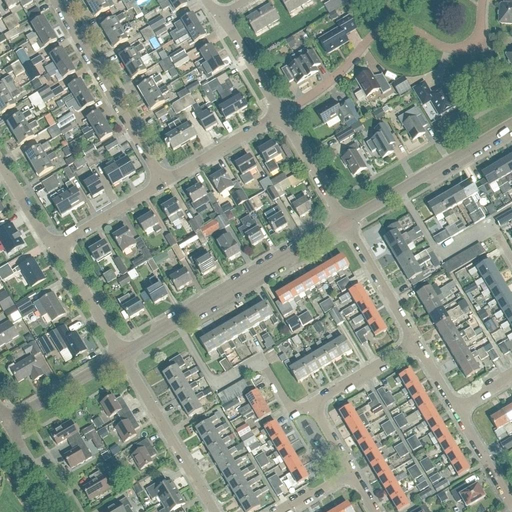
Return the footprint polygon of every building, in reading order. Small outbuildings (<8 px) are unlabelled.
[(20,5),(17,0),(2,0),(9,11),(20,5)] [(34,4),(32,0),(17,0),(20,5),(23,11),(34,4)] [(101,0),(88,8),(95,18),(109,10),(105,4),(111,0),(101,0)] [(182,0),(172,0),(159,8),(162,12),(169,9),(172,15),(186,7),(182,0)] [(281,25),(292,18),(280,0),(279,0),(270,6),(281,25)] [(295,0),(280,0),(292,18),(303,12),(295,0)] [(310,0),(295,0),(303,12),(314,5),(310,0)] [(334,0),(333,1),(338,10),(343,7),(338,0),(334,0)] [(511,0),(503,0),(503,5),(501,5),(499,7),(498,23),(500,25),(511,25),(511,0)] [(328,4),(333,13),(335,12),(338,10),(333,1),(328,4)] [(134,2),(124,7),(127,12),(137,7),(134,2)] [(323,6),(329,16),(333,13),(328,4),(323,6)] [(146,8),(148,14),(156,11),(154,5),(146,8)] [(270,6),(259,12),(271,31),(281,25),(270,6)] [(142,15),(137,7),(133,9),(137,17),(142,15)] [(29,21),(41,14),(38,9),(26,16),(29,21)] [(260,37),(271,31),(259,12),(248,18),(260,37)] [(329,16),(328,16),(331,21),(338,17),(335,12),(333,13),(329,16)] [(121,31),(121,30),(117,25),(125,20),(122,15),(100,28),(107,39),(121,31)] [(8,19),(14,30),(19,27),(13,16),(8,19)] [(173,42),(178,39),(198,27),(192,16),(180,23),(184,29),(182,30),(181,28),(169,35),(173,42)] [(336,24),(339,29),(319,41),(327,55),(347,43),(344,37),(357,30),(349,16),(336,24)] [(14,30),(8,19),(3,22),(9,33),(14,30)] [(29,43),(50,30),(43,19),(31,26),(36,34),(33,36),(32,34),(26,38),(29,43)] [(156,30),(165,25),(161,19),(153,24),(156,30)] [(121,31),(107,39),(113,50),(127,41),(124,35),(130,31),(130,32),(136,28),(134,23),(129,26),(128,26),(121,30),(121,31)] [(205,38),(198,27),(173,42),(177,49),(191,40),(193,45),(205,38)] [(143,38),(152,33),(149,28),(140,33),(143,38)] [(156,39),(167,33),(164,28),(153,34),(156,39)] [(9,43),(20,37),(16,30),(5,37),(9,43)] [(42,50),(44,49),(56,42),(50,30),(29,43),(32,48),(38,44),(42,50)] [(152,33),(143,38),(146,43),(155,38),(152,33)] [(290,50),(297,46),(292,38),(285,42),(290,50)] [(125,70),(139,61),(136,55),(138,54),(138,55),(144,51),(141,46),(119,59),(125,70)] [(196,71),(217,59),(210,48),(199,54),(204,63),(201,64),(200,62),(193,66),(196,71)] [(30,63),(27,56),(23,50),(15,55),(23,67),(30,63)] [(47,74),(68,62),(62,50),(50,57),(53,64),(44,69),(47,74)] [(168,59),(171,64),(185,56),(182,51),(168,59)] [(304,51),(298,54),(293,57),(307,79),(317,73),(315,69),(320,65),(312,52),(311,53),(304,51)] [(161,69),(170,64),(163,52),(158,55),(162,62),(158,64),(161,69)] [(175,70),(183,65),(189,61),(186,56),(172,64),(175,70)] [(139,61),(125,70),(132,81),(146,72),(142,66),(144,65),(150,62),(147,57),(139,61)] [(307,79),(293,57),(289,59),(293,66),(287,70),(286,68),(281,71),(289,84),(294,81),(296,86),(307,79)] [(217,59),(196,71),(199,76),(205,72),(204,70),(207,68),(212,76),(223,70),(217,59)] [(31,62),(30,63),(23,67),(22,68),(31,83),(40,77),(31,62)] [(75,73),(68,62),(47,74),(47,75),(44,77),(48,83),(51,81),(50,79),(56,75),(55,73),(58,72),(63,80),(75,73)] [(19,63),(9,68),(5,71),(8,76),(13,74),(22,68),(19,63)] [(173,69),(170,64),(161,69),(164,74),(173,69)] [(22,68),(13,74),(15,79),(25,73),(22,68)] [(270,69),(263,71),(268,84),(274,81),(270,69)] [(375,82),(370,73),(355,82),(365,99),(379,90),(382,96),(390,91),(383,78),(375,82)] [(228,80),(227,80),(225,76),(216,81),(224,95),(236,115),(248,108),(239,93),(232,97),(226,88),(230,84),(228,80)] [(3,86),(0,87),(0,102),(9,97),(9,96),(17,92),(13,86),(13,85),(14,84),(10,77),(1,83),(3,86)] [(144,101),(158,92),(154,86),(156,85),(162,82),(159,77),(138,90),(144,101)] [(31,83),(36,91),(42,87),(38,79),(31,83)] [(69,97),(62,101),(59,103),(62,108),(65,106),(87,94),(80,82),(68,89),(73,97),(70,99),(69,97)] [(411,91),(406,82),(398,87),(403,96),(411,91)] [(424,84),(413,90),(423,107),(430,102),(439,117),(455,107),(450,98),(449,99),(442,88),(431,95),(424,84)] [(197,85),(186,90),(190,95),(201,90),(197,85)] [(158,92),(144,101),(150,112),(164,104),(160,97),(163,96),(172,90),(170,87),(166,89),(165,88),(158,92)] [(215,103),(211,95),(206,87),(201,89),(211,106),(215,103)] [(40,99),(51,93),(48,88),(37,94),(40,99)] [(52,94),(52,93),(42,99),(44,103),(54,98),(64,93),(61,88),(52,94)] [(180,101),(189,95),(186,90),(176,95),(180,101)] [(9,97),(0,102),(0,113),(2,116),(16,108),(12,101),(20,97),(17,92),(9,96),(9,97)] [(87,94),(65,106),(68,111),(72,109),(74,112),(77,114),(81,112),(93,105),(87,94)] [(31,105),(40,100),(37,95),(28,100),(31,105)] [(236,115),(224,95),(219,98),(223,104),(225,103),(226,106),(218,110),(225,122),(236,115)] [(189,97),(185,99),(180,102),(186,111),(191,108),(194,113),(194,114),(197,120),(205,134),(216,127),(205,107),(199,111),(196,105),(194,106),(189,97)] [(40,100),(31,105),(34,110),(43,105),(40,100)] [(180,102),(175,105),(172,106),(173,107),(171,108),(176,117),(186,111),(180,102)] [(345,102),(337,107),(335,103),(317,114),(324,126),(337,118),(342,126),(351,121),(353,125),(361,121),(352,106),(348,108),(345,102)] [(426,127),(419,114),(415,109),(397,120),(402,127),(404,126),(413,142),(424,135),(421,130),(426,127)] [(158,122),(167,116),(164,111),(155,117),(158,122)] [(380,111),(373,115),(376,121),(383,117),(380,111)] [(28,128),(24,122),(32,118),(29,113),(7,126),(14,136),(28,128)] [(57,124),(55,125),(46,131),(50,136),(58,131),(59,131),(70,124),(69,124),(76,120),(71,113),(56,122),(57,124)] [(84,137),(105,125),(98,113),(86,120),(91,129),(88,131),(87,129),(81,132),(84,137)] [(35,123),(28,128),(14,136),(20,147),(34,139),(30,133),(38,128),(35,123)] [(173,126),(185,146),(197,139),(189,126),(182,130),(178,123),(173,126)] [(73,130),(70,124),(59,131),(61,135),(62,135),(63,137),(73,130)] [(111,136),(105,125),(84,137),(86,142),(93,139),(92,137),(94,135),(99,143),(111,136)] [(378,137),(371,142),(366,144),(371,154),(376,151),(382,160),(393,153),(389,147),(395,144),(384,125),(374,131),(378,137)] [(185,146),(173,126),(168,129),(172,136),(165,140),(173,153),(185,146)] [(339,144),(353,136),(349,129),(335,138),(339,144)] [(59,131),(58,131),(50,136),(53,141),(61,135),(59,131)] [(107,153),(118,146),(115,141),(104,148),(107,153)] [(46,160),(46,159),(43,154),(51,149),(48,144),(26,157),(32,168),(46,160)] [(278,171),(277,168),(273,162),(281,157),(273,144),(258,152),(266,165),(265,166),(270,176),(278,171)] [(341,160),(346,168),(347,167),(353,177),(366,170),(356,153),(359,151),(355,145),(348,149),(351,155),(341,160)] [(85,158),(96,152),(92,146),(82,153),(85,158)] [(62,151),(66,158),(71,155),(68,148),(62,151)] [(94,154),(88,157),(94,167),(100,164),(94,154)] [(46,160),(32,168),(39,179),(53,170),(49,164),(57,160),(54,155),(46,159),(46,160)] [(113,163),(115,167),(124,182),(135,175),(124,156),(113,163)] [(511,156),(502,162),(510,175),(511,173),(511,156)] [(88,157),(83,160),(86,165),(89,170),(94,167),(88,157)] [(68,168),(77,163),(74,158),(65,163),(68,168)] [(254,181),(249,174),(256,170),(249,158),(235,166),(242,177),(240,179),(244,187),(254,181)] [(86,165),(83,160),(75,166),(77,170),(86,165)] [(510,175),(502,162),(492,168),(503,186),(507,194),(511,192),(506,184),(507,184),(505,180),(505,178),(510,175)] [(124,182),(115,167),(113,163),(105,167),(106,169),(103,170),(105,173),(104,174),(112,188),(124,182)] [(481,174),(485,180),(479,183),(486,196),(492,192),(489,187),(495,184),(498,189),(503,186),(492,168),(481,174)] [(74,179),(71,174),(68,169),(63,172),(69,182),(74,179)] [(233,190),(230,184),(223,173),(210,181),(216,192),(217,192),(220,197),(233,190)] [(273,187),(272,188),(266,192),(272,203),(285,195),(278,185),(287,180),(284,174),(270,182),(267,178),(267,179),(272,188),(273,187)] [(54,190),(58,187),(53,178),(44,184),(47,189),(51,186),(54,190)] [(92,200),(104,193),(95,179),(84,186),(92,200)] [(272,188),(267,179),(259,184),(264,192),(272,188)] [(470,181),(459,187),(477,218),(479,222),(485,218),(480,209),(478,210),(474,203),(478,201),(485,197),(478,185),(473,187),(470,181)] [(230,184),(236,194),(241,191),(236,182),(230,184)] [(75,191),(74,191),(70,185),(66,188),(68,192),(63,195),(72,212),(84,205),(75,191)] [(507,194),(503,186),(498,189),(503,196),(507,194)] [(195,212),(209,203),(200,187),(186,195),(193,205),(191,206),(195,212)] [(459,187),(449,194),(456,207),(462,203),(465,208),(470,216),(469,216),(474,225),(479,222),(477,218),(459,187)] [(241,192),(236,195),(230,199),(236,209),(247,202),(241,192)] [(449,194),(438,200),(456,230),(459,234),(463,231),(458,223),(451,210),(456,207),(449,194)] [(50,199),(53,204),(61,218),(72,212),(63,195),(63,196),(64,197),(58,201),(55,196),(50,199)] [(299,220),(313,212),(306,199),(296,205),(292,198),(287,201),(291,208),(292,208),(299,220)] [(438,200),(428,206),(436,219),(442,215),(445,220),(449,228),(445,230),(445,231),(447,234),(450,239),(459,234),(456,230),(438,200)] [(504,220),(511,216),(509,210),(511,208),(511,200),(498,208),(504,220)] [(171,226),(179,221),(184,218),(181,213),(175,202),(161,209),(168,221),(171,226)] [(249,216),(254,213),(248,203),(243,206),(249,216)] [(218,218),(223,215),(217,205),(212,209),(218,218)] [(274,235),(287,227),(280,216),(282,215),(278,208),(273,211),(277,218),(268,223),(274,235)] [(230,213),(224,216),(228,222),(234,219),(230,213)] [(156,235),(160,232),(157,227),(158,227),(151,215),(138,223),(144,235),(153,230),(156,235)] [(223,215),(218,218),(212,221),(219,232),(230,226),(223,215)] [(264,241),(257,231),(258,230),(254,222),(251,224),(248,218),(240,223),(243,228),(238,232),(243,240),(245,238),(251,248),(264,241)] [(200,231),(194,221),(188,224),(194,234),(200,231)] [(384,232),(388,238),(384,240),(390,251),(415,236),(413,233),(406,237),(406,236),(401,239),(397,233),(402,230),(398,224),(384,232)] [(0,243),(7,256),(24,246),(20,239),(22,238),(20,234),(18,235),(12,225),(0,231),(0,243)] [(412,230),(416,235),(418,240),(423,237),(417,227),(412,230)] [(136,247),(132,242),(132,241),(126,230),(113,238),(119,249),(123,255),(136,247)] [(202,247),(207,244),(200,232),(195,235),(202,247)] [(172,235),(170,236),(176,246),(177,245),(178,245),(172,235)] [(197,241),(194,235),(178,245),(177,245),(180,251),(197,241)] [(171,249),(176,246),(170,236),(164,239),(171,249)] [(418,241),(415,236),(390,251),(396,261),(409,253),(407,249),(412,246),(411,246),(418,241)] [(229,237),(224,240),(217,244),(228,262),(240,255),(233,244),(229,237)] [(96,264),(111,255),(104,243),(89,252),(96,264)] [(479,244),(474,247),(480,256),(485,254),(479,244)] [(179,264),(184,261),(176,247),(171,250),(179,264)] [(474,247),(470,250),(475,259),(480,256),(474,247)] [(412,259),(409,253),(396,261),(402,271),(415,264),(419,261),(427,256),(432,253),(430,249),(412,259)] [(151,260),(145,250),(141,253),(147,263),(151,260)] [(470,250),(465,252),(471,262),(475,259),(470,250)] [(204,251),(189,260),(192,265),(194,264),(202,277),(215,270),(207,256),(204,251)] [(465,252),(460,255),(466,265),(471,262),(465,252)] [(165,253),(153,260),(157,267),(169,260),(165,253)] [(427,256),(419,261),(415,264),(402,271),(408,282),(414,278),(418,285),(431,277),(427,270),(421,274),(418,268),(430,260),(433,265),(437,262),(432,253),(427,256)] [(460,255),(456,258),(461,267),(466,265),(460,255)] [(344,276),(342,272),(349,268),(342,256),(331,263),(338,274),(340,278),(344,276)] [(456,258),(451,260),(457,270),(461,267),(456,258)] [(122,277),(127,274),(118,259),(113,262),(122,277)] [(151,260),(147,263),(153,273),(158,270),(152,260),(151,260)] [(451,260),(446,263),(452,273),(457,270),(451,260)] [(44,281),(32,261),(19,268),(19,269),(14,271),(17,275),(21,272),(31,289),(44,281)] [(483,280),(496,273),(490,262),(477,269),(476,268),(468,273),(470,277),(478,272),(482,279),(483,280)] [(331,263),(320,270),(327,281),(329,285),(334,282),(331,278),(338,274),(331,263)] [(446,263),(442,266),(448,276),(452,273),(446,263)] [(135,278),(142,274),(137,266),(130,270),(135,278)] [(0,279),(2,283),(13,276),(8,267),(0,271),(0,279)] [(309,276),(315,287),(318,292),(322,289),(320,285),(327,281),(320,270),(309,276)] [(177,292),(191,284),(184,271),(169,280),(177,292)] [(108,286),(116,281),(111,273),(103,278),(108,286)] [(483,280),(482,279),(474,284),(477,288),(484,283),(488,290),(489,291),(502,283),(496,273),(483,280)] [(119,287),(130,281),(127,276),(116,282),(119,287)] [(309,291),(315,287),(309,276),(298,283),(304,294),(307,298),(311,296),(309,291)] [(159,286),(154,278),(149,281),(154,289),(146,293),(154,306),(167,298),(159,286)] [(347,278),(342,281),(347,290),(358,283),(355,278),(349,282),(347,278)] [(342,281),(336,284),(336,285),(341,293),(347,290),(342,281)] [(435,285),(430,288),(417,296),(423,307),(436,299),(449,291),(448,291),(455,287),(453,282),(446,286),(446,287),(439,292),(435,285)] [(298,283),(287,289),(293,301),(294,300),(297,306),(302,303),(299,297),(304,294),(298,283)] [(489,291),(488,290),(481,295),(483,299),(491,294),(495,301),(496,302),(509,294),(502,283),(489,291)] [(367,298),(360,287),(338,300),(341,304),(351,298),(355,305),(367,298)] [(293,312),(288,304),(293,301),(287,289),(276,296),(279,302),(275,305),(283,318),(293,312)] [(449,291),(436,299),(423,307),(429,317),(442,309),(439,304),(444,301),(444,300),(451,296),(449,291)] [(5,293),(0,295),(0,306),(4,313),(14,308),(5,293)] [(496,302),(495,301),(487,305),(489,309),(497,305),(501,312),(502,313),(511,307),(511,299),(509,294),(496,302)] [(64,316),(52,295),(33,306),(41,320),(47,316),(51,324),(64,316)] [(136,301),(133,295),(129,298),(128,296),(118,302),(117,302),(122,311),(123,310),(129,321),(143,312),(137,301),(136,301)] [(353,312),(358,309),(362,316),(373,309),(367,298),(355,305),(350,308),(353,312)] [(330,301),(325,304),(330,312),(335,310),(330,301)] [(468,308),(464,301),(457,305),(461,312),(468,308)] [(34,313),(31,306),(28,302),(16,309),(22,320),(34,313)] [(262,324),(263,323),(270,319),(274,326),(278,324),(274,316),(272,317),(264,304),(254,310),(262,324)] [(330,312),(325,304),(320,307),(325,316),(330,312)] [(511,307),(502,313),(501,312),(494,316),(496,320),(504,316),(508,323),(508,324),(511,321),(511,307)] [(4,313),(9,322),(0,327),(0,347),(18,337),(11,326),(21,320),(14,308),(4,313)] [(354,314),(350,308),(342,313),(345,319),(354,314)] [(442,309),(429,317),(435,327),(461,312),(458,308),(451,312),(451,311),(445,315),(442,309)] [(362,316),(351,322),(354,327),(365,321),(368,327),(380,320),(373,309),(362,316)] [(262,324),(254,310),(243,316),(251,330),(252,329),(259,325),(263,332),(267,330),(263,323),(262,324)] [(335,310),(329,314),(337,327),(344,323),(335,310)] [(488,318),(484,310),(477,314),(481,322),(488,318)] [(461,312),(435,327),(441,338),(454,330),(451,324),(457,321),(456,321),(463,316),(461,312)] [(303,317),(308,325),(313,322),(308,314),(303,317)] [(251,330),(243,316),(232,323),(241,336),(242,335),(248,332),(253,339),(257,336),(252,329),(251,330)] [(285,323),(292,334),(302,328),(296,317),(285,323)] [(308,325),(303,317),(298,320),(303,328),(308,325)] [(380,320),(368,327),(363,330),(366,334),(371,331),(375,338),(386,331),(380,320)] [(511,321),(508,324),(508,323),(500,327),(502,331),(510,327),(511,329),(511,321)] [(241,336),(232,323),(222,329),(230,343),(231,342),(238,338),(242,345),(246,342),(242,335),(241,336)] [(324,332),(319,323),(313,326),(318,335),(324,332)] [(48,336),(60,355),(67,350),(73,360),(87,351),(76,333),(70,337),(64,326),(48,336)] [(454,330),(441,338),(447,348),(460,340),(466,337),(473,333),(470,328),(464,333),(463,332),(458,335),(454,330)] [(222,329),(211,335),(219,349),(221,348),(227,344),(231,351),(235,349),(231,342),(230,343),(222,329)] [(480,329),(473,333),(475,337),(482,333),(480,329)] [(363,330),(355,335),(362,347),(368,344),(364,338),(367,336),(363,330)] [(473,333),(466,337),(468,341),(476,337),(475,337),(473,333)] [(219,349),(211,335),(200,342),(208,355),(217,350),(221,357),(225,355),(221,348),(219,349)] [(332,345),(340,358),(351,352),(343,338),(335,343),(330,336),(326,339),(331,346),(332,345)] [(51,347),(46,337),(38,342),(43,351),(51,347)] [(291,340),(295,347),(301,343),(297,337),(291,340)] [(467,351),(460,340),(447,348),(453,358),(467,351)] [(266,350),(274,346),(271,341),(264,346),(266,350)] [(31,353),(33,357),(34,358),(40,354),(39,353),(40,352),(34,342),(33,343),(32,342),(29,344),(30,345),(22,349),(26,356),(31,353)] [(332,345),(331,346),(324,350),(320,343),(316,345),(320,352),(321,351),(329,365),(340,358),(332,345)] [(504,358),(509,355),(503,345),(498,348),(504,358)] [(321,351),(320,352),(313,356),(309,349),(305,351),(309,358),(311,358),(319,371),(329,365),(321,351)] [(482,349),(475,353),(478,358),(485,354),(485,353),(483,349),(482,349)] [(467,351),(453,358),(459,369),(473,361),(478,358),(475,353),(475,352),(470,356),(467,351)] [(492,364),(498,361),(492,352),(487,355),(492,364)] [(485,353),(485,354),(478,358),(481,362),(488,357),(485,353)] [(288,362),(284,355),(279,358),(283,365),(284,364),(288,362)] [(311,358),(309,358),(303,362),(298,355),(294,358),(299,365),(300,364),(308,377),(319,371),(311,358)] [(43,377),(39,371),(40,371),(32,358),(15,368),(14,366),(9,369),(9,372),(11,376),(13,377),(17,384),(30,376),(34,382),(43,377)] [(169,364),(172,370),(163,376),(169,386),(183,378),(182,377),(178,370),(185,366),(182,362),(180,358),(169,364)] [(239,370),(249,366),(246,359),(236,364),(239,370)] [(473,361),(459,369),(466,379),(479,371),(473,361)] [(300,364),(299,365),(292,369),(288,362),(284,364),(288,371),(290,371),(297,384),(308,377),(300,364)] [(256,380),(265,375),(263,370),(254,376),(256,380)] [(402,383),(405,389),(417,383),(410,372),(395,381),(397,386),(402,383)] [(189,373),(182,377),(183,378),(169,386),(175,397),(189,389),(188,388),(184,381),(191,377),(189,373)] [(254,388),(248,378),(243,381),(249,391),(254,388)] [(249,391),(243,381),(238,384),(244,394),(249,391)] [(195,383),(188,388),(189,389),(175,397),(182,407),(195,400),(194,398),(191,392),(198,387),(195,383)] [(408,394),(412,400),(423,394),(417,383),(405,389),(401,392),(404,397),(408,394)] [(239,397),(243,395),(244,394),(238,384),(233,387),(239,397)] [(233,387),(227,390),(233,400),(239,397),(233,387)] [(264,404),(257,393),(254,388),(249,391),(244,394),(243,395),(250,407),(248,409),(247,407),(235,414),(238,419),(241,417),(264,404)] [(376,392),(386,408),(395,403),(389,393),(385,395),(382,389),(376,392)] [(195,400),(182,407),(188,418),(202,411),(197,402),(211,394),(208,390),(194,398),(195,400)] [(227,390),(222,393),(228,404),(233,400),(227,390)] [(228,404),(222,393),(217,396),(223,407),(228,404)] [(368,406),(354,414),(350,407),(348,408),(343,411),(339,414),(345,425),(357,418),(357,419),(371,411),(374,416),(382,411),(373,394),(367,397),(370,403),(367,405),(368,406)] [(415,405),(419,411),(430,405),(423,394),(412,400),(408,403),(410,408),(415,405)] [(120,420),(130,413),(121,398),(115,402),(112,397),(101,404),(109,419),(117,414),(120,420)] [(240,405),(237,399),(221,408),(224,413),(240,405)] [(264,404),(241,417),(244,423),(253,417),(252,415),(254,414),(259,422),(270,415),(264,404)] [(436,416),(430,405),(419,411),(414,414),(417,419),(421,416),(425,422),(436,416)] [(511,422),(511,408),(511,407),(500,414),(511,433),(511,425),(511,426),(509,424),(511,422)] [(214,415),(215,417),(208,421),(208,422),(195,430),(202,441),(215,433),(214,431),(210,425),(217,421),(217,420),(222,418),(218,412),(214,415)] [(130,413),(120,420),(123,425),(115,429),(124,444),(136,436),(133,432),(140,429),(130,413)] [(396,425),(405,419),(402,414),(393,420),(396,425)] [(511,433),(500,414),(490,420),(497,432),(505,427),(507,429),(504,430),(507,436),(511,433)] [(428,427),(432,433),(443,427),(436,416),(425,422),(421,425),(424,430),(428,427)] [(357,418),(345,425),(352,436),(363,429),(367,427),(361,417),(357,419),(357,418)] [(104,425),(99,418),(93,422),(97,429),(104,425)] [(405,419),(396,425),(399,430),(408,425),(405,419)] [(60,427),(61,428),(50,434),(57,446),(67,440),(70,446),(81,439),(70,421),(60,427)] [(383,432),(392,427),(389,422),(380,427),(383,432)] [(227,424),(214,431),(215,433),(202,441),(208,452),(221,444),(221,442),(217,436),(229,428),(227,424)] [(263,438),(267,436),(271,442),(282,435),(275,424),(260,433),(263,438)] [(239,439),(251,433),(246,425),(235,432),(239,439)] [(392,427),(383,432),(387,438),(395,433),(392,427)] [(449,438),(443,427),(432,433),(427,436),(430,441),(434,438),(438,445),(449,438)] [(367,436),(363,429),(352,436),(359,447),(370,440),(374,438),(371,433),(367,436)] [(97,451),(104,447),(95,432),(84,438),(88,443),(91,441),(97,451)] [(251,433),(239,439),(246,450),(257,443),(251,433)] [(221,444),(208,452),(214,462),(228,454),(227,453),(223,446),(235,439),(233,435),(221,442),(221,444)] [(271,442),(265,446),(268,450),(273,446),(277,453),(288,446),(282,435),(271,442)] [(409,447),(418,442),(415,437),(406,442),(409,447)] [(511,437),(500,445),(504,452),(511,447),(511,437)] [(456,449),(449,438),(438,445),(434,447),(437,452),(441,449),(445,456),(456,449)] [(90,455),(81,440),(81,439),(70,446),(73,452),(64,457),(71,469),(85,461),(85,462),(92,458),(90,455)] [(150,460),(156,456),(147,440),(136,447),(140,454),(133,458),(140,471),(152,464),(150,460)] [(370,440),(359,447),(365,458),(376,451),(381,448),(378,443),(373,446),(370,440)] [(418,442),(409,447),(412,452),(421,447),(418,442)] [(252,454),(260,449),(257,443),(248,448),(252,454)] [(396,454),(405,449),(402,444),(393,449),(396,454)] [(240,445),(227,453),(228,454),(214,462),(221,473),(234,465),(233,464),(229,457),(236,453),(236,452),(242,449),(240,445)] [(276,460),(280,457),(284,464),(295,457),(288,446),(277,453),(273,455),(276,460)] [(110,453),(113,458),(119,454),(116,449),(110,453)] [(405,449),(396,454),(400,460),(408,455),(405,449)] [(456,449),(445,456),(441,458),(443,462),(447,460),(451,466),(451,467),(463,460),(456,449)] [(376,451),(365,458),(372,469),(383,462),(382,462),(387,459),(384,454),(380,457),(376,451)] [(258,464),(266,459),(264,455),(255,460),(258,464)] [(234,465),(221,473),(227,483),(240,475),(240,474),(236,467),(248,460),(245,456),(233,464),(234,465)] [(284,464),(278,468),(281,473),(287,470),(290,475),(302,468),(295,457),(284,464)] [(422,469),(431,464),(428,458),(419,464),(422,469)] [(270,466),(266,459),(258,464),(261,471),(270,466)] [(106,464),(109,468),(115,465),(113,460),(106,464)] [(451,467),(451,466),(447,469),(450,473),(454,471),(458,478),(469,471),(463,460),(451,467)] [(378,480),(389,473),(394,471),(391,466),(387,469),(383,462),(372,469),(378,480)] [(431,464),(422,469),(425,474),(434,469),(431,464)] [(240,475),(227,483),(233,494),(247,486),(246,485),(242,478),(249,474),(255,470),(253,466),(240,474),(240,475)] [(409,477),(418,472),(415,466),(406,471),(409,477)] [(288,482),(293,479),(297,486),(308,479),(302,468),(290,475),(286,477),(288,482)] [(109,487),(100,472),(89,478),(92,484),(82,490),(89,502),(104,493),(102,491),(109,487)] [(421,477),(418,472),(409,477),(412,482),(421,477)] [(393,480),(389,473),(378,480),(385,491),(396,484),(400,482),(397,477),(393,480)] [(432,486),(441,480),(438,475),(429,480),(432,486)] [(259,477),(246,485),(247,486),(233,494),(240,505),(253,497),(252,495),(248,489),(255,485),(255,484),(261,480),(259,477)] [(271,486),(279,481),(277,477),(268,482),(270,486),(271,486)] [(437,492),(449,485),(446,479),(433,487),(437,492)] [(282,486),(279,481),(271,486),(277,497),(282,494),(279,488),(282,486)] [(161,504),(178,494),(171,482),(160,489),(157,484),(146,491),(152,501),(157,498),(161,504)] [(419,493),(428,488),(425,482),(416,487),(419,493)] [(143,492),(138,484),(133,488),(137,495),(143,492)] [(396,484),(385,491),(391,502),(402,495),(406,493),(403,487),(399,489),(396,484)] [(484,498),(477,486),(467,492),(463,486),(450,493),(457,504),(462,501),(466,508),(484,498)] [(253,497),(240,505),(243,511),(253,511),(260,508),(255,500),(268,491),(266,487),(252,495),(253,497)] [(418,496),(421,502),(433,495),(430,489),(418,496)] [(437,496),(441,504),(448,500),(443,492),(437,496)] [(178,494),(161,504),(164,510),(160,511),(173,511),(185,505),(178,494)] [(402,495),(391,502),(396,511),(399,511),(409,507),(402,495)] [(126,499),(119,503),(104,511),(130,511),(132,509),(126,499)]
